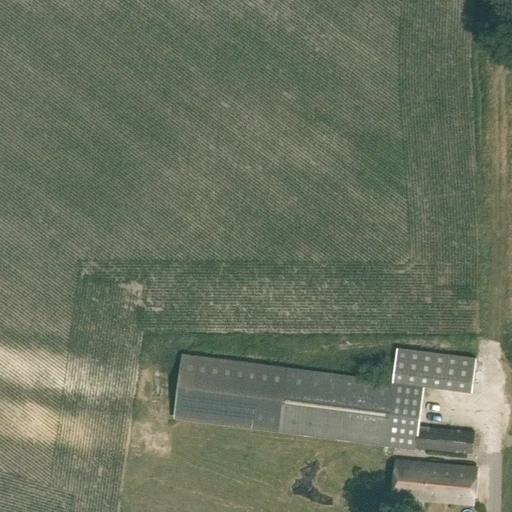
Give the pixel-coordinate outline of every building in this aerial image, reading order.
[(381,267),(381,282),(413,281),(412,266),(381,267)] [(476,358),(398,348),(393,382),(471,393),(476,358)] [(422,386),(288,369),(288,368),(183,354),(182,354),(178,380),(174,418),(173,420),(279,434),(279,433),(280,431),(414,449),(422,386)] [(476,432),(417,427),(415,449),(473,454),(476,432)] [(477,470),(395,461),(392,497),(473,505),(477,470)]
